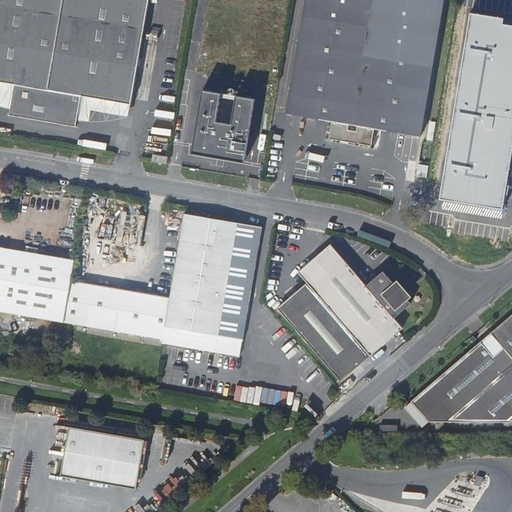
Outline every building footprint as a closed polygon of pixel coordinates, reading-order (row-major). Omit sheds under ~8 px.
[(12,109),(11,113),(77,125),(78,121),(82,95),(131,104),(149,0),(0,0),(0,80),(16,84),(12,109)] [(421,136),(443,9),(392,0),(306,0),(286,113),(333,121),(330,138),(372,145),(375,129),(421,136)] [(511,164),(511,18),(469,11),(434,218),(501,229),(511,164)] [(5,108),(12,109),(16,84),(0,80),(0,106),(1,107),(5,108)] [(245,162),(256,98),(204,89),(193,153),(245,162)] [(129,117),(131,104),(82,95),(78,121),(84,121),(90,122),(96,122),(103,121),(110,121),(115,120),(122,119),(126,118),(129,117)] [(151,159),(164,162),(165,153),(152,151),(151,159)] [(164,339),(163,343),(240,357),(263,227),(186,214),(171,297),(164,339)] [(279,305),(343,379),(403,328),(394,319),(410,305),(383,272),(367,286),(332,244),(299,273),(306,281),(279,305)] [(0,245),(0,310),(65,322),(73,279),(76,259),(0,245)] [(73,279),(65,322),(164,339),(171,297),(73,279)] [(485,325),(477,333),(483,341),(481,343),(414,403),(430,423),(448,423),(511,422),(511,317),(493,334),(485,325)] [(424,428),(430,423),(414,403),(407,408),(424,428)] [(145,439),(70,426),(61,475),(137,489),(146,440),(145,439)]
